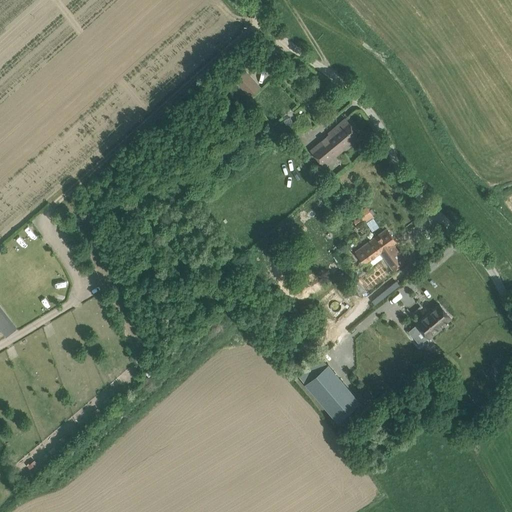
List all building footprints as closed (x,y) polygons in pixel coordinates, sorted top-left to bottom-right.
[(289,124),(294,134),(312,126),(305,112),(297,116),(299,119),(289,124)] [(310,150),(324,166),(361,134),(345,118),(331,130),(332,132),(310,150)] [(362,216),(354,221),(357,225),(364,220),(366,222),(374,217),(367,206),(359,212),(362,216)] [(392,243),(396,241),(387,228),(355,251),(365,264),(380,252),(393,270),(405,261),(392,243)] [(451,317),(440,304),(417,323),(429,338),(441,328),(439,327),(451,317)] [(0,326),(7,335),(18,325),(0,306),(0,326)] [(360,401),(328,363),(305,383),(337,421),(360,401)]
